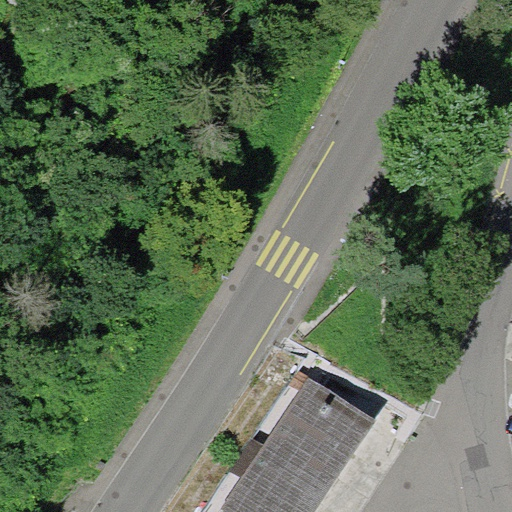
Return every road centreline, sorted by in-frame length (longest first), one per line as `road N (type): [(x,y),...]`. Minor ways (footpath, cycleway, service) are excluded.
road 1 (tertiary): [(435,0),(392,87),(119,511)]
road 2 (residential): [(511,245),(463,434)]
